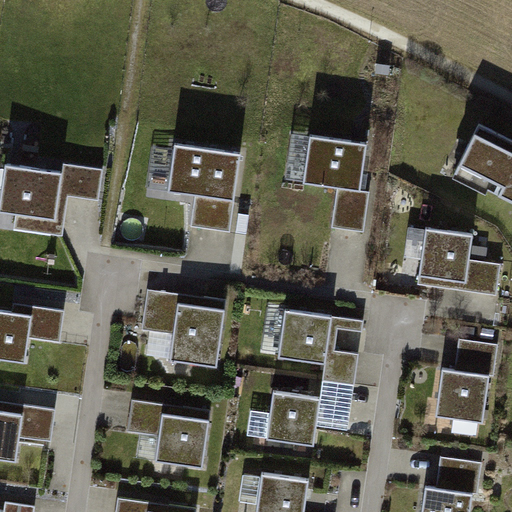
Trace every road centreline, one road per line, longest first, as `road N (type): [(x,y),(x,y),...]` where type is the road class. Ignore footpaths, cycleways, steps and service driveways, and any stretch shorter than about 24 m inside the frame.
road 1 (residential): [(82,511),(113,272)]
road 2 (track): [(299,0),(414,45),(511,96)]
road 3 (residential): [(377,511),(405,309)]
